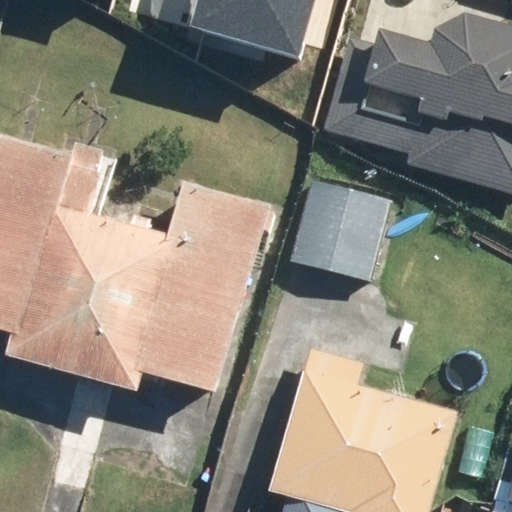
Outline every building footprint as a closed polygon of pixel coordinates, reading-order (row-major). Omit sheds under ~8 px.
[(251,0),(297,12),(300,0),(251,0)] [(349,30),(289,13),(278,56),(337,72),(349,30)] [(511,43),(423,16),(408,63),(388,57),(365,133),(511,178),(511,43)] [(175,239),(93,217),(104,177),(75,169),(78,158),(0,136),(0,333),(16,338),(10,361),(142,397),(148,377),(222,397),(274,209),(190,186),(175,239)] [(395,200),(320,181),(299,264),(374,283),(395,200)] [(275,493),(289,497),(284,511),(435,511),(463,413),(361,384),(366,366),(315,351),(275,493)]
